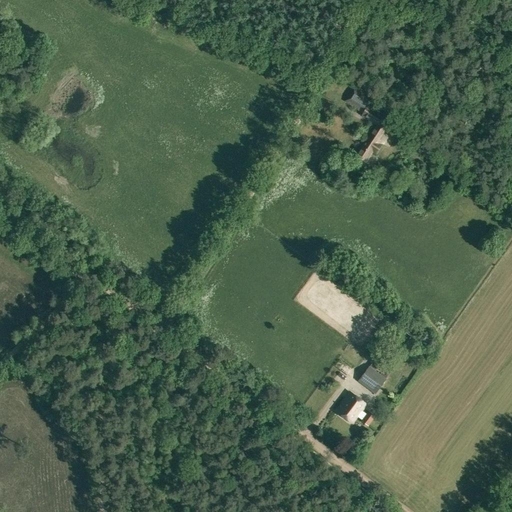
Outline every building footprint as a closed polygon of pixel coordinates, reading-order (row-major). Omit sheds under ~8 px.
[(356,156),(366,162),(373,152),(376,154),(387,137),(384,135),(387,131),(383,128),(391,117),(371,104),(374,98),(357,88),(353,93),(347,103),(361,112),(361,116),(376,125),(356,156)] [(404,345),(408,348),(414,339),(410,337),(404,345)] [(358,382),(374,394),(383,382),(386,378),(378,372),(375,370),(379,364),(374,360),(358,382)] [(345,370),(350,378),(355,375),(351,367),(345,370)] [(360,421),(367,426),(375,416),(367,410),(365,414),(361,411),(367,404),(350,392),(335,411),(352,423),(357,417),(361,420),(360,421)]
